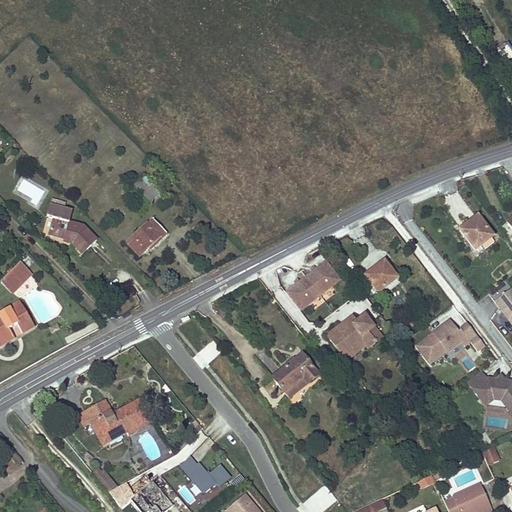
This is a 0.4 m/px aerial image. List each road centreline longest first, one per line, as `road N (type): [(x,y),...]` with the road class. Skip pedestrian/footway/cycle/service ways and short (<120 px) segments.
road 1 (tertiary): [(152,320),(388,196)]
road 2 (residential): [(290,511),(259,449),(152,320)]
road 3 (tertiary): [(0,402),(152,320)]
road 4 (residential): [(489,321),(388,196)]
road 5 (unknown): [(235,420),(127,490)]
